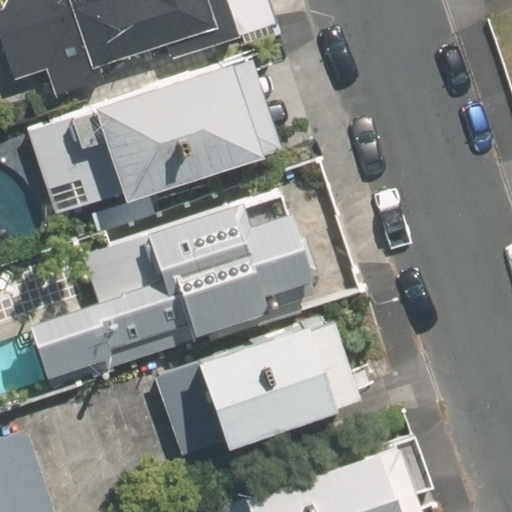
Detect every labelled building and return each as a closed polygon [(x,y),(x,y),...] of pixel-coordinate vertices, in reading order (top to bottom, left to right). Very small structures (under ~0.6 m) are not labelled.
[(216,0),(0,0),(0,65),(4,78),(31,69),(42,101),(229,37),(216,0)] [(233,51),(14,126),(45,219),(265,144),(233,51)] [(35,392),(314,290),(280,198),(220,220),(214,203),(68,256),(84,301),(11,327),(35,392)] [(141,374),(160,427),(183,419),(196,454),(335,404),(303,316),(141,374)] [(43,511),(14,427),(0,432),(0,511),(43,511)] [(403,511),(377,441),(188,511),(403,511)]
